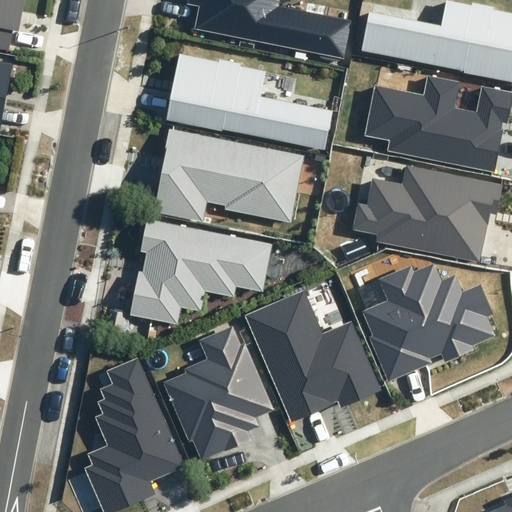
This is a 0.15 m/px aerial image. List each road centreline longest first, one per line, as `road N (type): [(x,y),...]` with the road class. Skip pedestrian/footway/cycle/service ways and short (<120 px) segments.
road 1 (residential): [(107,0),(5,511)]
road 2 (residential): [(368,479),(511,414)]
